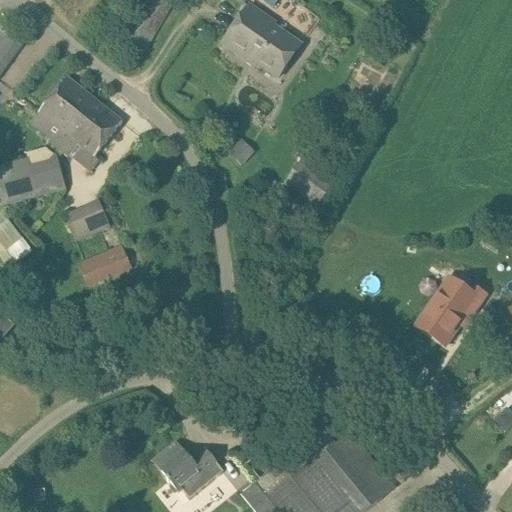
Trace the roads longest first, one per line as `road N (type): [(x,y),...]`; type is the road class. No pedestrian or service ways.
road 1 (unclassified): [(239,367),(211,167),(180,118),(72,39),(35,0)]
road 2 (unclassified): [(485,511),(379,413),(324,387),(239,367)]
road 3 (unclassified): [(0,464),(93,388),(188,367),(239,367)]
